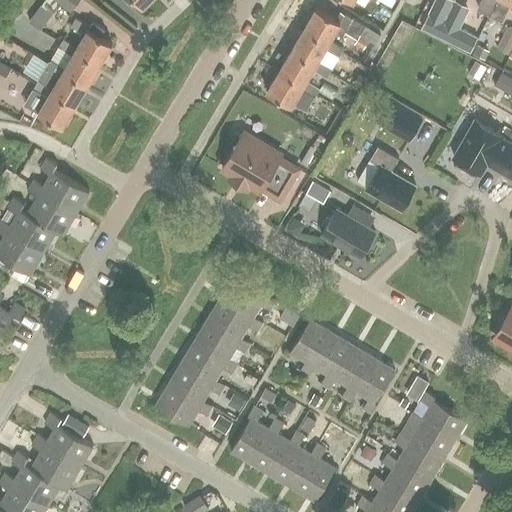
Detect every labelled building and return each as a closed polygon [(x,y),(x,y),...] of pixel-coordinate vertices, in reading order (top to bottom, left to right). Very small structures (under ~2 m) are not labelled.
[(52,0),(55,2),(69,13),(78,0),(52,0)] [(449,0),(435,0),(422,29),(437,37),(451,9),(454,2),(449,0)] [(490,16),(498,0),(481,0),(477,9),(490,16)] [(511,0),(498,0),(490,16),(500,21),(510,1),(511,2),(511,0)] [(468,9),(454,2),(451,9),(437,37),(469,52),(475,39),(458,30),(468,9)] [(52,14),(41,6),(29,23),(40,31),(52,14)] [(0,7),(0,31),(1,32),(6,23),(12,14),(0,7)] [(341,23),(317,8),(304,29),(329,44),(331,42),(338,29),(358,41),(356,45),(365,50),(370,41),(375,44),(380,36),(346,15),(341,23)] [(76,51),(100,65),(113,44),(101,37),(105,29),(93,22),(90,27),(76,18),(71,27),(85,35),(78,47),(76,51)] [(511,30),(507,28),(495,50),(507,56),(511,46),(511,30)] [(304,29),(292,50),(317,65),(318,62),(326,50),(340,58),(345,50),(331,42),(329,44),(304,29)] [(76,51),(78,47),(64,39),(59,48),(73,56),(65,69),(64,71),(88,86),(100,65),(76,51)] [(478,47),(474,55),(484,60),(488,52),(478,47)] [(292,50),(280,71),(304,85),(306,83),(314,70),(328,78),(332,71),(318,62),(317,65),(292,50)] [(64,71),(65,69),(51,60),(39,80),(53,89),(51,92),(76,106),(88,86),(64,71)] [(0,74),(7,79),(12,70),(0,62),(0,74)] [(476,63),(469,74),(479,80),(486,68),(476,63)] [(280,71),(267,92),(292,107),(302,90),(316,99),(320,92),(306,83),(304,85),(280,71)] [(511,79),(501,73),(494,85),(507,93),(511,83),(511,79)] [(359,75),(354,84),(361,88),(367,79),(359,75)] [(63,127),(76,106),(51,92),(53,89),(39,80),(35,88),(49,96),(39,113),(63,127)] [(388,99),(376,120),(409,139),(421,118),(388,99)] [(475,119),(453,157),(480,174),(486,163),(510,178),(511,174),(511,144),(501,138),(503,136),(475,119)] [(261,189),(280,200),(298,169),(280,158),(281,156),(243,133),(222,169),(260,191),(261,189)] [(401,210),(416,185),(391,171),(399,158),(378,146),(370,160),(379,166),(366,189),(401,210)] [(42,187),(39,193),(75,215),(89,192),(54,170),(57,166),(47,159),(39,171),(49,177),(42,187)] [(33,181),(26,192),(36,198),(26,213),(55,231),(62,235),(75,215),(39,193),(42,187),(33,181)] [(313,182),(301,203),(318,213),(330,192),(313,182)] [(9,224),(5,230),(42,252),(55,231),(26,213),(20,209),(23,204),(14,198),(8,208),(16,213),(9,224)] [(336,209),(321,235),(359,258),(374,232),(336,209)] [(0,232),(3,234),(0,238),(0,255),(29,274),(42,252),(5,230),(9,224),(1,219),(0,220),(0,232)] [(0,258),(0,267),(8,272),(12,266),(0,258)] [(232,279),(219,301),(253,321),(254,318),(262,306),(270,311),(276,302),(267,297),(265,300),(232,279)] [(219,301),(207,321),(240,341),(242,339),(249,327),(258,332),(263,323),(254,318),(253,321),(219,301)] [(0,335),(12,315),(18,319),(24,309),(12,303),(7,311),(0,306),(0,335)] [(286,308),(281,317),(294,325),(299,316),(286,308)] [(511,309),(495,338),(511,347),(511,309)] [(309,319),(289,352),(305,361),(299,371),(309,377),(315,367),(311,365),(331,332),(309,319)] [(207,321),(194,342),(228,363),(229,360),(237,348),(245,353),(251,344),(242,339),(240,341),(207,321)] [(331,332),(311,365),(315,367),(309,377),(329,389),(335,379),(332,377),(352,344),(331,332)] [(194,342),(181,363),(215,384),(217,381),(224,368),(233,373),(238,365),(229,360),(228,363),(194,342)] [(354,390),(373,358),(352,344),(332,377),(335,379),(347,386),(341,396),(351,402),(357,392),(354,390)] [(354,390),(357,392),(368,399),(362,409),(372,414),(378,404),(374,402),(394,370),(373,358),(354,390)] [(181,363),(169,384),(202,404),(204,402),(211,389),(220,395),(225,386),(217,381),(215,384),(181,363)] [(247,374),(243,381),(253,387),(257,380),(247,374)] [(417,375),(412,384),(422,390),(427,381),(417,375)] [(169,384),(156,406),(190,426),(199,411),(207,416),(213,407),(204,402),(202,404),(169,384)] [(265,388),(261,396),(271,402),(275,394),(265,388)] [(421,420),(455,441),(467,421),(433,400),(435,398),(426,392),(421,400),(413,412),(414,412),(423,418),(421,420)] [(314,394),(309,403),(316,408),(321,399),(314,394)] [(238,396),(232,407),(238,411),(245,400),(238,396)] [(403,399),(399,405),(405,409),(409,403),(403,399)] [(289,401),(283,410),(291,415),(297,406),(289,401)] [(272,431),(269,429),(257,422),(263,412),(254,407),(249,417),(251,418),(231,451),(252,464),(272,431)] [(47,439),(43,445),(80,467),(93,445),(57,424),(61,418),(51,412),(44,424),(53,429),(47,439)] [(423,418),(414,412),(409,421),(401,434),(410,439),(409,442),(442,462),(455,441),(421,420),(423,418)] [(68,416),(63,425),(83,437),(89,429),(68,416)] [(222,416),(216,428),(225,433),(232,422),(222,416)] [(307,418),(301,428),(309,432),(315,422),(307,418)] [(278,434),(284,425),(275,420),(269,429),(272,431),(252,464),(272,476),(292,443),(290,441),(278,434)] [(311,454),(316,446),(304,439),(305,437),(295,432),(290,441),(292,443),(272,476),(294,489),(313,456),(311,454)] [(33,461),(30,466),(59,485),(67,490),(80,467),(43,445),(47,439),(38,434),(31,446),(39,451),(33,461)] [(401,434),(396,443),(405,448),(398,460),(397,463),(430,482),(442,462),(409,442),(410,439),(401,434)] [(313,456),(294,489),(316,502),(336,469),(333,467),(338,459),(325,451),(326,449),(317,444),(316,446),(311,454),(313,456)] [(366,446),(361,455),(371,461),(376,452),(366,446)] [(2,450),(0,453),(0,456),(9,462),(12,456),(2,450)] [(13,478),(10,483),(47,505),(59,485),(30,466),(24,463),(27,458),(17,452),(11,462),(20,467),(13,478)] [(397,463),(398,460),(388,456),(383,464),(392,469),(384,483),(383,485),(416,505),(430,482),(397,463)] [(27,458),(24,463),(30,466),(33,461),(27,458)] [(0,499),(0,508),(6,511),(42,511),(47,505),(10,483),(13,478),(5,473),(0,480),(0,486),(6,490),(0,499)] [(375,477),(371,485),(363,497),(373,503),(371,505),(382,511),(411,511),(416,505),(383,485),(384,483),(375,477)] [(186,511),(206,511),(210,510),(201,496),(184,507),(186,511)] [(367,511),(382,511),(371,505),(373,503),(363,497),(358,506),(367,511)]
